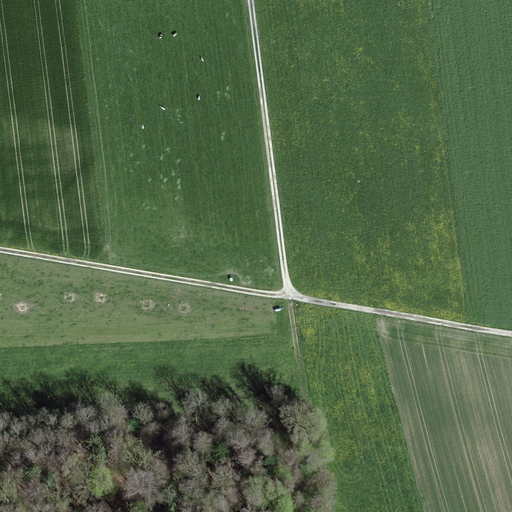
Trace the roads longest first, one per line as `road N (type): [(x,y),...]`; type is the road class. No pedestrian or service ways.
road 1 (track): [(0,247),(511,335)]
road 2 (track): [(250,0),(286,295),(332,511)]
